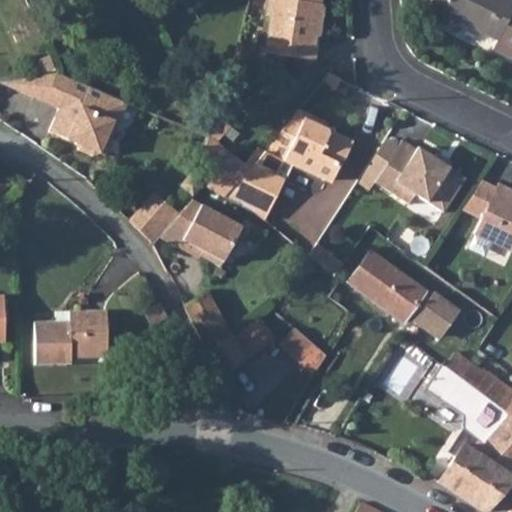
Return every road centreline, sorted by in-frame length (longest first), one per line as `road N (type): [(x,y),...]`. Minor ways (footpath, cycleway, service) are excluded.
road 1 (tertiary): [(0,418),(119,424),(228,442),(325,465),(422,511)]
road 2 (residential): [(511,133),(413,86),(387,62),(375,0)]
